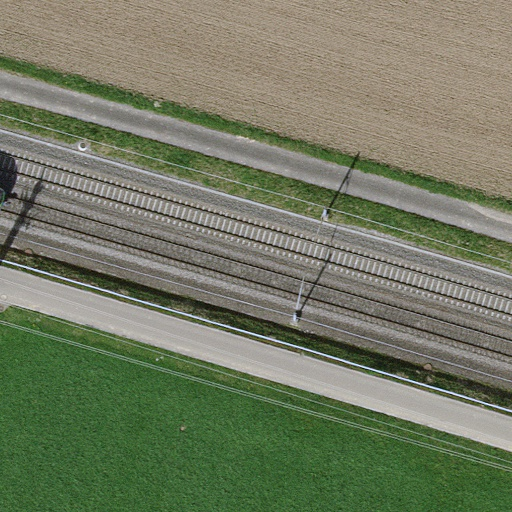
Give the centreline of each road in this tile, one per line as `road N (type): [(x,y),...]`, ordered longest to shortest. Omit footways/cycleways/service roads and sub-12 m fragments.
road 1 (track): [(0,89),(511,240)]
road 2 (unclassified): [(511,435),(0,285)]
